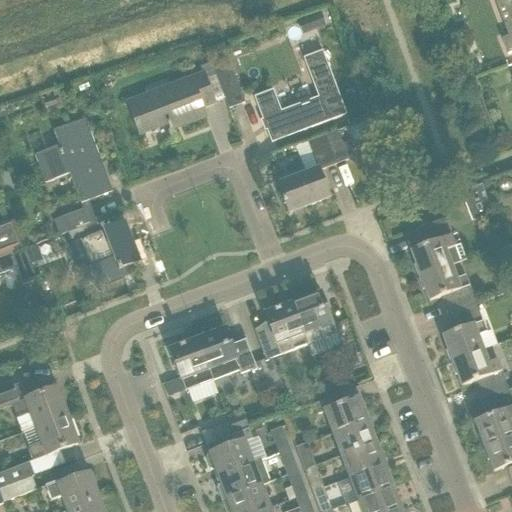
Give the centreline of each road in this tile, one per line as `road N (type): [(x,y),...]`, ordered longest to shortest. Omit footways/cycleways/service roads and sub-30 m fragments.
road 1 (residential): [(469,511),(373,263),(356,246),(336,245),(273,268)]
road 2 (residential): [(167,511),(109,359),(119,328),(273,268)]
